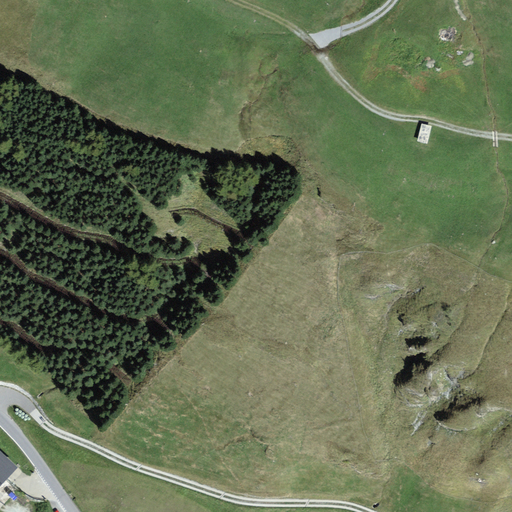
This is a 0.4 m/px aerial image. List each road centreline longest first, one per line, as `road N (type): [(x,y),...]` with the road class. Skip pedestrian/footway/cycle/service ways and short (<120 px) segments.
road 1 (track): [(368,511),(245,502),(182,484),(48,427),(18,401),(0,397)]
road 2 (track): [(313,46),(372,112),(511,138)]
road 3 (tertiary): [(0,416),(74,511)]
